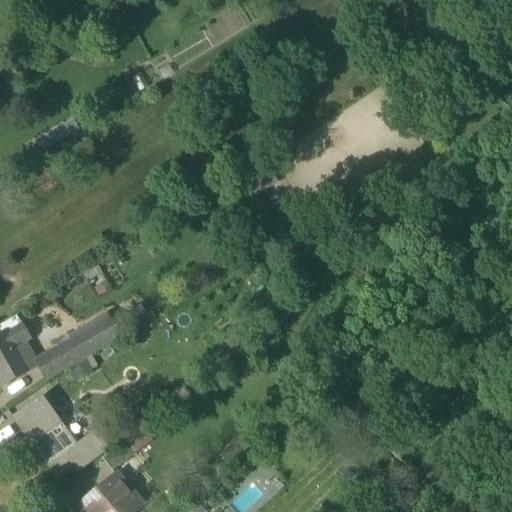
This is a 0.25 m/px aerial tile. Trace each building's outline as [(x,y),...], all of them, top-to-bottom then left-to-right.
[(36,145),(40,152),(41,153),(79,131),(72,119),(34,142),(36,145)] [(70,342),(35,362),(46,381),(67,369),(81,361),(83,360),(121,338),(107,313),(67,335),(70,342)] [(0,336),(0,386),(0,388),(4,385),(22,376),(29,371),(15,347),(30,338),(22,324),(3,335),(0,336)] [(230,344),(222,350),(229,358),(237,351),(230,344)] [(81,361),(67,369),(75,383),(91,373),(83,360),(81,361)] [(84,440),(76,445),(41,397),(12,419),(31,445),(31,444),(56,479),(72,468),(76,473),(110,449),(97,430),(84,440)] [(126,441),(112,452),(102,459),(112,472),(136,454),(126,441)] [(135,511),(142,506),(116,475),(93,494),(77,507),(81,511),(135,511)]
